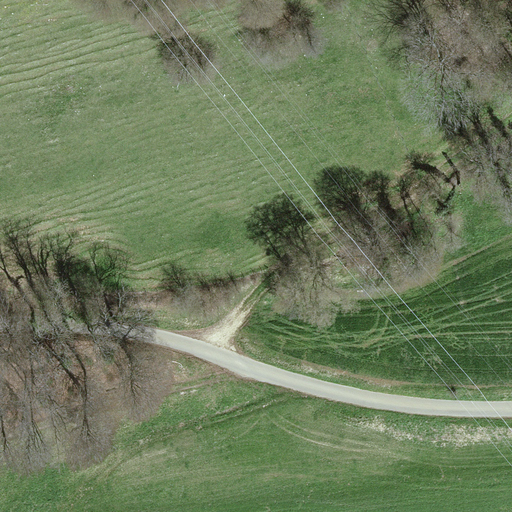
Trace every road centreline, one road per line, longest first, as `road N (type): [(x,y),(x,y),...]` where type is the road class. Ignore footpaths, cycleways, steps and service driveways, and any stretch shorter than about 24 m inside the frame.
road 1 (unclassified): [(511,405),(428,404),(326,388),(132,326),(0,323)]
road 2 (track): [(210,346),(301,255),(406,194),(511,115)]
road 3 (track): [(241,361),(192,387),(0,436)]
